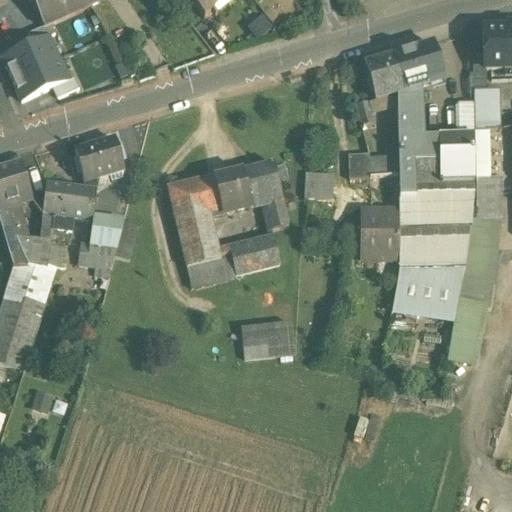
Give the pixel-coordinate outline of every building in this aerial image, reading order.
[(102,4),(99,0),(34,0),(31,3),(34,9),(33,9),(43,31),(50,28),(91,9),(102,4)] [(186,0),(207,26),(229,7),(226,4),(230,0),(186,0)] [(511,27),(507,28),(505,31),(486,32),(483,35),(484,57),(484,73),(486,73),(511,72),(511,27)] [(29,37),(34,48),(48,41),(55,38),(50,28),(43,31),(29,37)] [(2,62),(12,83),(58,62),(48,41),(34,48),(2,62)] [(434,47),(419,51),(430,87),(441,84),(444,80),(434,47)] [(419,51),(393,59),(404,95),(422,90),(430,87),(419,51)] [(484,57),(472,57),(473,93),(486,93),(486,73),(484,73),(484,57)] [(404,95),(393,59),(364,68),(374,104),(397,97),(404,95)] [(68,85),(58,62),(12,83),(22,105),(53,91),(68,85)] [(68,85),(53,91),(58,102),(79,92),(75,82),(68,85)] [(404,95),(397,97),(398,141),(398,145),(398,147),(416,147),(417,147),(417,142),(422,142),(422,90),(404,95)] [(473,93),(475,134),(500,130),(499,93),(486,93),(473,93)] [(368,106),(355,110),(362,131),(375,127),(368,106)] [(500,130),(475,134),(476,222),(493,223),(502,223),(500,130)] [(472,140),(439,140),(439,141),(440,164),(415,164),(416,147),(398,147),(398,178),(398,179),(399,213),(399,262),(399,263),(399,278),(392,314),(453,323),(457,303),(463,275),(465,274),(466,265),(472,140)] [(386,142),(386,159),(369,160),(370,180),(398,178),(398,147),(398,145),(398,141),(386,142)] [(422,142),(417,142),(417,147),(416,147),(415,164),(440,164),(439,141),(422,142)] [(116,144),(74,155),(84,187),(125,175),(116,144)] [(369,156),(349,158),(350,182),(370,181),(370,180),(369,160),(369,156)] [(273,167),(242,174),(250,210),(263,207),(282,203),(273,167)] [(21,168),(0,174),(0,212),(14,208),(32,203),(21,168)] [(242,174),(213,181),(222,217),(250,210),(242,174)] [(213,181),(202,184),(210,220),(222,217),(213,181)] [(333,182),(309,181),(307,201),(331,202),(333,182)] [(202,184),(167,192),(187,272),(210,267),(221,265),(220,259),(210,220),(202,184)] [(97,194),(46,188),(42,216),(53,218),(73,220),(93,222),(94,219),(97,194)] [(282,203),(263,207),(269,234),(288,230),(282,203)] [(34,272),(14,208),(0,212),(0,228),(2,234),(13,272),(34,272)] [(399,213),(362,213),(362,262),(399,262),(399,213)] [(73,220),(53,218),(51,232),(71,234),(73,220)] [(124,224),(94,219),(93,222),(90,249),(82,248),(79,269),(96,271),(111,272),(114,260),(124,224)] [(476,222),(472,222),(466,265),(488,269),(493,223),(476,222)] [(138,228),(124,224),(114,260),(129,264),(138,228)] [(273,245),(229,256),(235,279),(279,268),(273,245)] [(62,252),(49,251),(46,272),(56,273),(60,272),(62,252)] [(229,256),(220,259),(221,265),(210,267),(215,287),(236,283),(235,279),(229,256)] [(210,267),(187,272),(191,292),(215,287),(210,267)] [(111,272),(96,271),(95,280),(109,281),(111,272)] [(34,272),(13,272),(0,313),(0,369),(22,376),(56,273),(46,272),(34,272)] [(483,306),(457,303),(448,366),(474,370),(483,306)] [(290,327),(273,329),(276,359),(293,357),(290,327)] [(273,329),(241,332),(244,363),(276,359),(273,329)] [(34,394),(31,412),(50,416),(53,397),(34,394)] [(51,415),(65,419),(69,406),(55,401),(51,415)]
